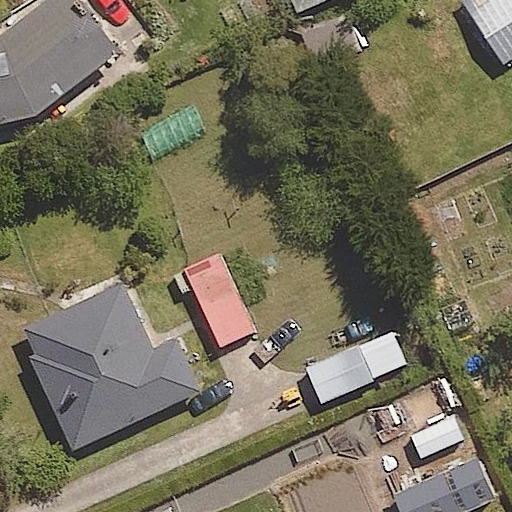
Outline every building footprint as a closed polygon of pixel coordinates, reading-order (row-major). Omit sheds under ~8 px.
[(121,51),(86,0),(52,0),(0,35),(0,123),(45,112),(121,51)] [(326,0),(296,0),(302,11),(326,0)] [(511,59),(511,0),(466,0),(508,62),(511,59)] [(364,51),(352,14),(305,28),(317,66),(364,51)] [(258,331),(219,240),(184,255),(223,346),(258,331)] [(154,339),(128,282),(24,330),(78,448),(207,389),(179,328),(154,339)] [(411,366),(397,331),(312,366),(326,401),(411,366)] [(470,437),(460,414),(415,432),(425,456),(470,437)] [(467,511),(499,498),(481,457),(398,494),(406,511),(467,511)]
